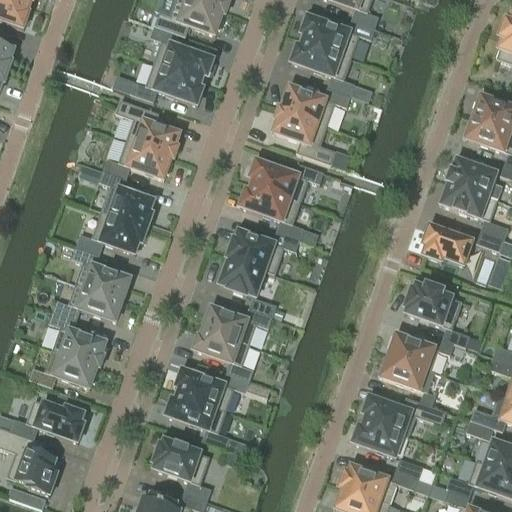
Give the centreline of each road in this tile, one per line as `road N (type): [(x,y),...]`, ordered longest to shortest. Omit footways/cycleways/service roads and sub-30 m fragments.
road 1 (residential): [(302,511),(486,0)]
road 2 (residential): [(265,0),(96,480),(92,511)]
road 3 (residential): [(0,189),(66,0)]
